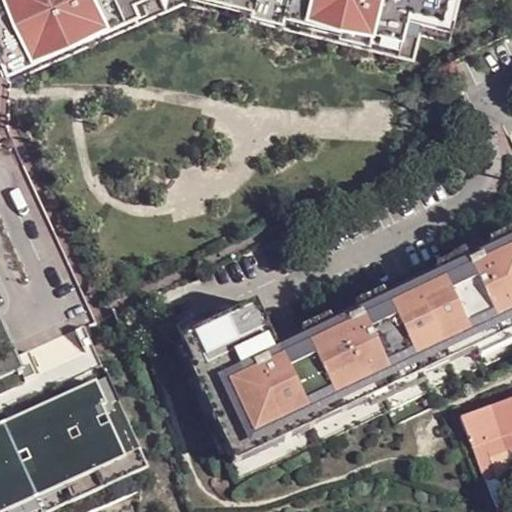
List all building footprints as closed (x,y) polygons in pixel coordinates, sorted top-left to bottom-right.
[(0,0),(0,54),(11,79),(184,1),(415,58),(420,33),(450,40),(459,0),(0,0)] [(511,232),(490,242),(496,254),(483,260),(477,248),(303,331),(277,344),(257,304),(235,315),(230,304),(211,313),(216,324),(194,334),(206,361),(202,363),(242,448),(310,416),(337,403),(363,391),(365,396),(420,370),(418,365),(472,339),(474,344),(511,326),(511,232)] [(0,511),(51,511),(147,469),(84,329),(16,358),(0,323),(0,511)] [(511,434),(511,402),(490,411),(500,438),(511,434)] [(473,448),(500,438),(490,411),(463,421),(473,448)] [(511,452),(511,434),(500,438),(506,454),(511,452)] [(506,454),(500,438),(473,448),(480,468),(485,483),(497,479),(491,464),(508,458),(506,454)] [(398,474),(401,488),(417,487),(415,472),(398,474)] [(495,511),(495,510),(489,493),(481,496),(487,511),(495,511)]
